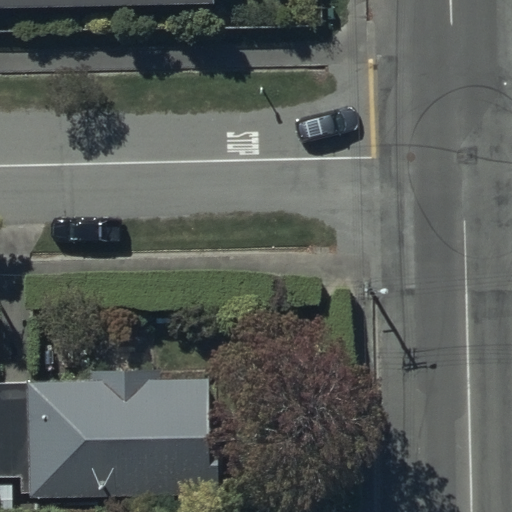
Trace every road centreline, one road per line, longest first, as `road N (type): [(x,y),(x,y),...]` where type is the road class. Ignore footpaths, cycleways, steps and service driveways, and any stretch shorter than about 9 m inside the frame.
road 1 (residential): [(0,169),(465,160)]
road 2 (tertiary): [(472,511),(465,160)]
road 3 (tertiary): [(465,160),(460,0)]
